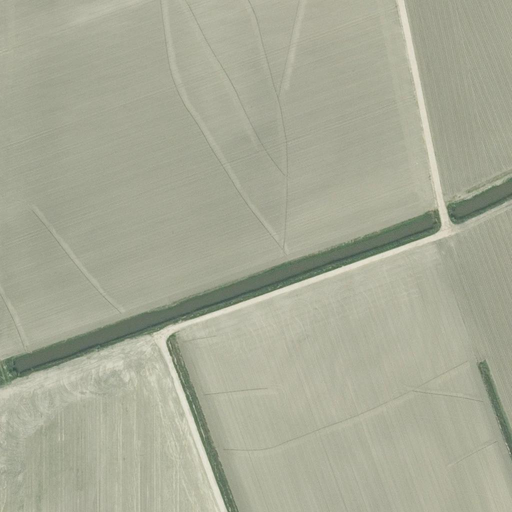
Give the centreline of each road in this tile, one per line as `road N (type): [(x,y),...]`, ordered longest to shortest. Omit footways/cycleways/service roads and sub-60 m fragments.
road 1 (track): [(222,511),(156,335),(511,204)]
road 2 (track): [(401,0),(448,232)]
